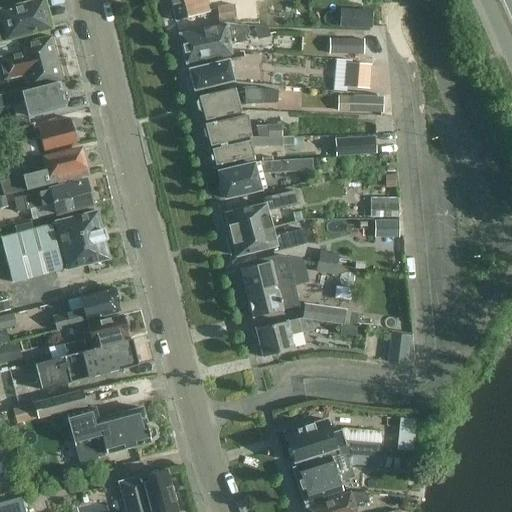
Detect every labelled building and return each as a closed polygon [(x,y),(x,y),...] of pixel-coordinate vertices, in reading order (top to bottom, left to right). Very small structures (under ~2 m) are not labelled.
[(0,41),(49,28),(42,0),(7,10),(0,18),(0,41)] [(210,14),(206,0),(171,0),(177,22),(210,14)] [(219,23),(234,19),(239,18),(237,10),(235,4),(216,9),(219,23)] [(341,28),(373,29),(373,10),(341,9),(341,28)] [(247,12),(239,13),(239,18),(239,21),(248,20),(247,12)] [(234,19),(219,23),(219,26),(180,35),(187,65),(232,55),(230,47),(246,42),(244,34),(248,34),(247,27),(236,27),(234,19)] [(268,27),(254,26),(258,40),(271,36),(268,27)] [(0,59),(0,62),(3,73),(5,81),(25,75),(28,88),(62,80),(51,37),(19,46),(20,53),(0,59)] [(329,55),(364,55),(364,40),(330,39),(329,55)] [(235,82),(230,60),(189,70),(192,80),(190,81),(192,90),(194,90),(195,92),(235,82)] [(344,88),(370,90),(372,65),(346,63),(344,88)] [(27,113),(0,120),(0,132),(6,131),(30,124),(28,117),(65,108),(65,106),(68,101),(67,95),(61,91),(61,90),(59,90),(58,83),(21,92),(21,90),(0,95),(0,109),(24,103),(27,113)] [(276,106),(277,92),(260,89),(228,90),(199,97),(199,98),(196,103),(198,110),(203,113),(205,120),(239,114),(236,102),(244,100),(244,106),(276,106)] [(348,112),(383,114),(383,98),(349,97),(348,112)] [(249,131),(245,117),(205,125),(205,127),(204,132),(205,138),(209,141),(211,148),(247,140),(283,139),(281,127),(256,127),(252,131),(249,131)] [(30,124),(6,131),(9,143),(16,142),(16,144),(35,139),(39,155),(77,146),(76,142),(79,142),(77,132),(74,132),(70,119),(33,129),(31,124),(30,124)] [(335,139),(337,157),(376,155),(375,137),(335,139)] [(293,138),(283,139),(247,140),(211,148),(209,148),(215,171),(255,162),(252,147),(269,147),(293,146),(293,138)] [(4,196),(22,192),(79,177),(77,170),(82,169),(81,168),(81,163),(80,156),(77,150),(43,159),(45,170),(1,182),(4,196)] [(313,171),(312,160),(295,161),(261,165),(219,173),(221,182),(218,187),(220,195),(226,199),(266,189),(264,173),(280,171),(313,171)] [(394,177),(385,177),(386,188),(395,187),(394,177)] [(87,187),(86,180),(13,199),(16,212),(27,209),(53,203),(55,214),(92,205),(90,199),(94,198),(91,186),(87,187)] [(232,238),(272,228),(268,212),(298,204),(295,191),(265,199),(266,206),(227,215),(232,238)] [(0,199),(0,210),(8,208),(6,198),(0,199)] [(399,218),(399,198),(371,198),(371,218),(399,218)] [(102,230),(97,212),(55,222),(56,225),(34,231),(31,222),(14,227),(17,236),(2,240),(4,248),(0,249),(0,259),(6,258),(12,284),(67,269),(68,271),(109,260),(104,241),(105,241),(103,230),(102,230)] [(375,221),(376,238),(399,238),(399,221),(375,221)] [(272,228),(232,238),(237,257),(274,248),(276,253),(307,246),(304,231),(275,238),(272,228)] [(320,251),(318,263),(337,266),(339,254),(320,251)] [(289,259),(280,257),(262,260),(263,265),(242,270),(253,318),(301,308),(289,259)] [(86,315),(88,321),(120,312),(118,305),(119,304),(118,302),(121,299),(119,292),(115,291),(115,289),(81,298),(84,310),(53,318),(57,331),(85,324),(83,316),(86,315)] [(0,313),(11,310),(8,301),(0,302),(0,313)] [(344,326),(347,312),(306,306),(304,319),(312,321),(344,326)] [(0,317),(0,330),(16,326),(13,314),(0,317)] [(122,316),(88,326),(91,338),(64,345),(67,356),(94,349),(128,341),(126,331),(129,328),(127,321),(123,319),(122,316)] [(315,332),(312,321),(304,319),(256,330),(264,358),(295,350),(290,330),(298,328),(299,335),(315,332)] [(0,345),(10,343),(6,330),(0,331),(0,345)] [(388,363),(407,365),(411,336),(392,333),(388,363)] [(43,391),(139,365),(132,340),(128,341),(94,349),(67,356),(36,365),(43,391)] [(0,364),(14,360),(10,343),(0,345),(0,364)] [(35,403),(35,404),(39,419),(86,407),(82,391),(35,403)] [(85,412),(68,416),(79,461),(108,454),(152,442),(151,441),(157,436),(155,428),(147,426),(143,409),(99,421),(96,409),(85,412)] [(398,451),(413,452),(416,421),(401,419),(398,451)] [(335,433),(330,421),(286,434),(290,448),(288,451),(290,458),(293,459),(294,463),(338,447),(342,455),(379,458),(380,445),(381,433),(344,429),(335,433)] [(12,452),(15,464),(22,462),(20,451),(12,452)] [(353,468),(380,470),(381,459),(354,456),(353,468)] [(341,491),(331,458),(294,471),(305,505),(341,491)] [(177,511),(166,471),(121,484),(128,511),(177,511)] [(350,493),(307,508),(308,511),(356,511),(354,504),(368,499),(366,493),(350,493)] [(25,511),(21,498),(0,503),(0,511),(25,511)]
